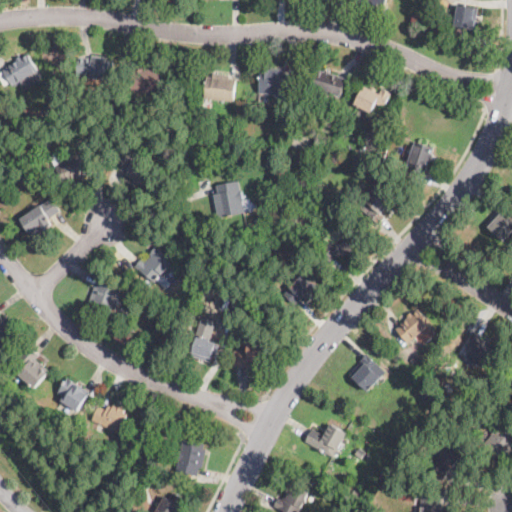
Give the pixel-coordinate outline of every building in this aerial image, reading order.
[(476,22),(474,29),(454,25),(458,4),(476,7),(474,19),(476,19),(476,22)] [(20,80),(12,85),(3,69),(29,54),(38,69),(20,80)] [(107,59),(113,60),(111,79),(77,75),(79,58),(92,59),(93,55),(107,57),(107,59)] [(160,74),(157,96),(132,93),(135,65),(145,66),(145,68),(156,69),(155,73),(160,74)] [(290,74),(288,95),(260,92),(260,90),(262,67),(283,69),(283,74),(290,74)] [(344,81),(340,96),(312,87),(318,69),(345,78),(344,81)] [(229,75),(229,78),(236,79),(233,100),(205,97),(208,76),(213,77),(214,73),(229,75)] [(374,90),(380,93),(383,88),(392,93),(384,107),(377,103),(372,111),(356,102),(365,85),(374,90)] [(53,116),(46,119),(43,110),(50,107),(53,116)] [(403,118),(399,128),(394,125),(399,116),(403,118)] [(25,122),(21,130),(12,126),(15,118),(25,122)] [(223,132),(222,140),(212,139),(213,131),(223,132)] [(424,175),(423,176),(407,170),(417,141),(434,147),(424,175)] [(88,175),(72,183),(71,181),(64,185),(54,166),(55,165),(84,151),(93,169),(87,173),(88,175)] [(125,171),(114,165),(121,152),(132,157),(125,171)] [(328,156),(326,161),(319,158),(321,152),(328,156)] [(154,168),(146,183),(128,174),(135,160),(154,168)] [(245,212),(219,217),(215,193),(219,192),(217,184),(240,181),(245,212)] [(384,218),(380,223),(369,213),(375,207),(367,200),(379,187),(393,200),(381,213),(385,217),(384,218)] [(53,223),(44,229),(42,226),(31,234),(21,219),(51,197),(61,211),(50,219),(53,223)] [(511,222),(511,230),(504,239),(489,226),(499,214),(496,211),(502,204),(511,212),(511,214),(508,219),(511,222)] [(295,221),(294,222),(289,217),(293,213),(298,218),(295,221)] [(256,230),(254,231),(249,224),(254,220),(259,227),(256,230)] [(351,252),(349,255),(347,254),(344,256),(343,255),(340,257),(337,254),(330,261),(319,251),(340,229),(354,243),(352,246),(354,247),(351,251),(352,252),(351,252)] [(173,259),(179,264),(174,271),(167,266),(156,281),(136,266),(142,258),(145,260),(147,258),(149,259),(152,256),(150,254),(156,246),(173,258),(173,259)] [(206,275),(196,277),(194,267),(204,265),(206,275)] [(320,284),(313,291),(313,292),(310,290),(297,304),(285,293),(295,283),(306,271),(320,284)] [(122,286),(115,307),(112,316),(91,308),(93,304),(90,303),(96,285),(98,286),(101,279),(122,286)] [(415,337),(408,343),(396,329),(407,319),(419,309),(431,323),(415,337)] [(0,315),(1,315),(13,329),(0,339),(0,315)] [(494,346),(482,368),(464,358),(469,349),(465,347),(474,331),(481,335),(480,338),(494,346)] [(216,342),(211,360),(192,355),(196,340),(198,334),(210,337),(209,340),(216,342)] [(236,366),(235,366),(235,350),(248,350),(248,339),(267,339),(267,364),(249,364),(249,366),(236,366)] [(48,373),(35,387),(18,371),(25,363),(20,358),(30,347),(39,355),(35,360),(48,373)] [(380,377),(367,390),(354,377),(361,370),(357,366),(367,356),(368,354),(377,363),(372,369),(380,377)] [(423,362),(417,367),(412,361),(418,356),(423,362)] [(86,399),(79,410),(62,400),(64,396),(59,393),(68,378),(90,392),(86,399)] [(118,406),(121,407),(125,409),(124,412),(128,414),(120,432),(106,425),(93,420),(99,405),(107,409),(109,404),(113,406),(114,404),(118,406)] [(511,445),(504,454),(500,458),(484,443),(507,420),(511,424),(511,445)] [(347,432),(339,448),(332,444),(327,453),(307,441),(313,430),(314,428),(325,434),(331,423),(347,432)] [(206,454),(203,467),(200,467),(198,475),(176,470),(183,438),(206,443),(204,449),(207,449),(206,454)] [(462,446),(448,471),(444,479),(431,471),(439,456),(433,452),(438,444),(444,447),(449,438),(462,446)] [(366,451),(361,457),(355,452),(360,446),(366,451)] [(309,494),(305,501),(299,511),(286,511),(274,506),(278,497),(282,499),(284,496),(286,497),(288,493),(285,491),(289,482),(310,492),(309,494)] [(173,492),(185,499),(182,505),(184,507),(181,511),(156,511),(165,496),(170,498),(173,492)] [(443,511),(422,511),(422,492),(441,492),(440,505),(443,505),(443,511)]
